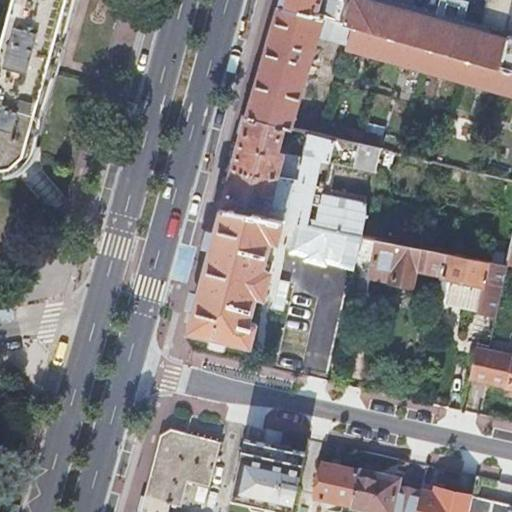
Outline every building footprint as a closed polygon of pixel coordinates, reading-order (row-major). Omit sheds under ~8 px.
[(14,0),(3,42),(0,41),(0,170),(3,170),(29,146),(72,0),(14,0)] [(511,0),(471,0),(465,29),(363,0),(280,0),(279,6),(511,71),(511,0)] [(347,47),(511,93),(511,71),(279,6),(249,116),(250,116),(286,125),(295,127),(320,37),(348,45),(347,47)] [(286,125),(250,116),(247,127),(224,208),(305,224),(316,186),(323,161),(378,173),(384,149),(375,147),(339,138),(311,131),(304,156),(279,153),(286,125)] [(343,123),(339,138),(375,147),(378,132),(343,123)] [(349,233),(362,236),(368,213),(367,196),(316,186),(305,224),(349,233)] [(223,207),(189,327),(193,331),(252,344),(258,323),(251,321),(258,293),(262,294),(266,291),(274,262),(267,260),(273,240),(280,242),(284,227),(290,228),(289,232),(299,235),(295,250),(311,254),(310,258),(326,262),(327,258),(342,261),(349,233),(305,224),(224,208),(223,207)] [(356,265),(363,236),(362,236),(349,233),(342,261),(356,265)] [(442,274),(447,253),(379,239),(363,236),(356,265),(351,290),(368,294),(371,275),(413,285),(417,268),(442,274)] [(496,316),(507,265),(506,264),(447,253),(442,274),(441,277),(443,277),(438,302),(478,311),(478,312),(496,316)] [(477,342),(469,377),(511,386),(511,356),(489,351),(490,345),(477,342)] [(176,511),(169,510),(171,502),(181,505),(187,481),(209,487),(221,443),(171,430),(161,435),(156,452),(140,511),(176,511)] [(280,511),(291,511),(305,454),(279,448),(263,444),(245,440),(231,501),(249,505),(266,509),(280,511)] [(352,506),(359,473),(325,465),(317,498),(352,506)] [(399,482),(359,473),(352,506),(376,511),(418,511),(423,494),(398,488),(399,482)] [(437,489),(424,486),(423,492),(435,495),(437,489)] [(435,495),(423,492),(423,494),(418,511),(469,511),(473,497),(437,489),(435,495)] [(511,505),(473,497),(469,511),(511,511),(511,510),(511,507),(511,505)]
